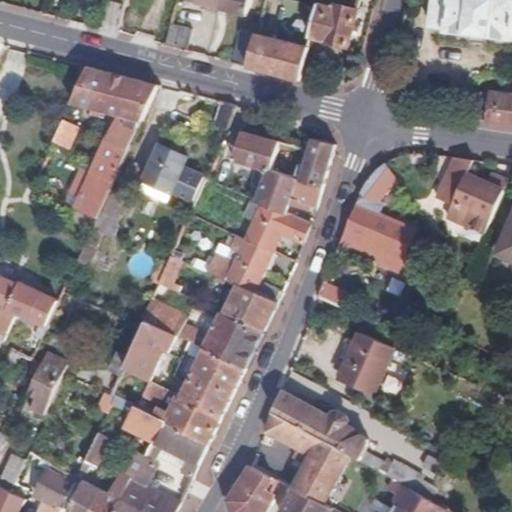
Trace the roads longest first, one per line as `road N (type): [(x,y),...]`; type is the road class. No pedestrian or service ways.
road 1 (tertiary): [(207,506),(286,350),(368,121)]
road 2 (tertiary): [(0,21),(368,121)]
road 3 (residential): [(368,121),(511,147)]
road 4 (tertiary): [(368,121),(398,0)]
